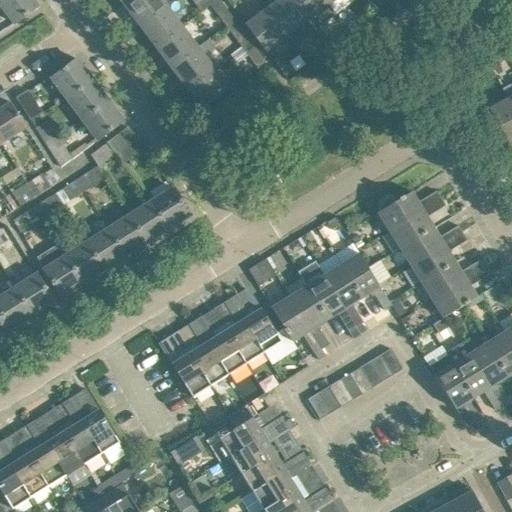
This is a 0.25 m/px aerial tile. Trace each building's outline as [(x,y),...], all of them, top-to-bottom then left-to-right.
[(2,0),(0,2),(0,4),(14,24),(37,6),(32,0),(2,0)] [(139,26),(167,5),(163,0),(131,0),(124,6),(139,26)] [(210,5),(217,0),(200,0),(195,4),(201,12),(210,5)] [(219,0),(217,0),(210,5),(223,23),(232,17),(219,0)] [(287,36),(308,21),(292,0),(276,0),(266,8),(287,36)] [(292,0),(308,21),(329,5),(324,0),(292,0)] [(155,47),(183,26),(167,5),(139,26),(155,47)] [(266,52),(287,36),(266,8),(245,24),(266,52)] [(226,26),(239,44),(247,37),(234,20),(226,26)] [(170,68),(198,47),(183,26),(155,47),(170,68)] [(231,55),(230,56),(236,64),(248,55),(255,65),(263,58),(250,41),(242,47),(231,55)] [(511,42),(503,47),(509,57),(511,55),(511,42)] [(186,89),(214,68),(198,47),(170,68),(186,89)] [(67,99),(92,80),(77,59),(51,78),(67,99)] [(202,110),(230,89),(214,68),(186,89),(202,110)] [(82,119),(108,100),(92,80),(67,99),(82,119)] [(511,83),(502,89),(508,99),(511,106),(511,83)] [(42,112),(28,90),(16,98),(30,119),(42,112)] [(511,106),(508,99),(489,109),(511,150),(511,106)] [(82,119),(98,140),(123,121),(108,100),(82,119)] [(0,140),(1,142),(25,126),(10,102),(0,108),(0,140)] [(47,146),(63,134),(62,133),(57,136),(47,120),(35,128),(47,146)] [(136,138),(128,127),(107,143),(90,155),(98,166),(99,166),(115,154),(136,138)] [(294,132),(284,140),(295,155),(306,148),(294,132)] [(58,137),(47,146),(61,168),(88,147),(85,143),(69,154),(58,137)] [(123,164),(143,148),(136,138),(115,154),(123,164)] [(27,183),(35,196),(60,180),(53,168),(43,174),(42,173),(27,183)] [(92,169),(77,179),(85,191),(100,181),(92,169)] [(62,188),(69,201),(85,191),(77,179),(62,188)] [(27,183),(12,192),(20,205),(35,196),(27,183)] [(152,201),(169,228),(190,215),(173,188),(152,201)] [(389,231),(441,198),(436,191),(417,203),(412,193),(412,192),(404,196),(403,196),(399,198),(399,199),(378,213),(389,231)] [(38,204),(45,216),(63,205),(56,193),(38,204)] [(0,218),(11,211),(2,198),(0,199),(0,218)] [(400,248),(433,227),(427,217),(446,205),(441,198),(389,231),(399,246),(400,248)] [(147,242),(169,228),(152,201),(130,215),(147,242)] [(27,228),(45,216),(38,204),(19,216),(27,228)] [(125,256),(147,242),(130,215),(108,229),(125,256)] [(335,217),(327,222),(332,230),(340,225),(335,217)] [(410,265),(463,233),(458,226),(439,237),(433,227),(400,248),(400,249),(410,265)] [(104,269),(125,256),(108,229),(87,242),(104,269)] [(421,283),(454,262),(448,252),(467,240),(463,233),(410,265),(420,281),(421,283)] [(82,283),(104,269),(87,242),(65,256),(82,283)] [(391,305),(389,302),(378,285),(359,253),(341,264),(362,297),(372,291),(384,310),(391,305)] [(61,297),(82,283),(65,256),(44,270),(61,297)] [(315,260),(297,272),(301,278),(306,286),(327,319),(337,313),(349,332),(356,327),(324,275),(315,260)] [(432,300),(484,267),(480,260),(461,272),(454,262),(421,283),(422,284),(432,300)] [(352,304),(362,297),(341,264),(324,275),(356,327),(363,323),(352,304)] [(484,267),(432,300),(443,318),(446,316),(465,304),(465,305),(469,302),(477,297),(476,296),(475,296),(470,287),(489,275),(484,267)] [(32,314),(54,301),(37,274),(15,288),(32,314)] [(500,284),(483,295),(490,306),(506,297),(509,295),(501,284),(500,284)] [(317,325),(327,319),(306,286),(289,296),(322,349),(329,344),(317,325)] [(0,311),(11,328),(32,314),(15,288),(0,297),(0,311)] [(251,315),(248,310),(259,304),(249,288),(238,294),(231,299),(265,352),(282,341),(277,333),(261,309),(251,315)] [(314,353),(322,349),(289,296),(272,307),(284,328),(285,329),(284,330),(287,334),(288,334),(292,341),(293,341),(293,340),(302,334),(314,353)] [(247,363),(262,353),(265,352),(231,299),(223,304),(236,325),(226,331),(247,363)] [(284,328),(272,307),(269,304),(261,309),(277,333),(284,328)] [(0,334),(11,328),(0,311),(0,334)] [(504,331),(511,343),(511,313),(498,322),(504,331)] [(247,363),(226,331),(215,337),(202,316),(195,321),(229,374),(230,374),(247,363)] [(443,318),(432,324),(435,328),(438,333),(451,325),(446,316),(443,318)] [(211,386),(227,376),(229,374),(195,321),(187,326),(200,347),(190,353),(211,386)] [(362,324),(356,327),(361,334),(366,330),(362,324)] [(361,334),(356,327),(349,332),(353,338),(361,334)] [(511,343),(504,331),(487,342),(508,375),(511,372),(511,343)] [(211,386),(190,353),(180,359),(167,338),(159,343),(193,397),(196,395),(211,386)] [(498,382),(508,375),(487,342),(470,353),(502,405),(509,401),(498,382)] [(322,349),(314,353),(319,360),(326,356),(322,349)] [(393,375),(403,369),(390,349),(380,355),(393,375)] [(495,410),(502,405),(470,353),(452,364),(473,397),(483,391),(495,410)] [(382,381),(393,375),(380,355),(370,361),(382,381)] [(473,397),(452,364),(448,356),(430,367),(467,427),(474,422),(463,403),(473,397)] [(373,387),(382,381),(370,361),(360,367),(373,387)] [(362,394),(373,387),(360,367),(349,373),(362,394)] [(352,400),(362,394),(349,373),(339,379),(352,400)] [(341,407),(352,400),(339,379),(328,386),(341,407)] [(331,413),(341,407),(328,386),(318,392),(331,413)] [(320,420),(331,413),(318,392),(307,399),(320,420)] [(119,442),(99,410),(89,416),(75,395),(69,399),(102,453),(103,453),(119,442)] [(102,453),(69,399),(60,405),(74,426),(64,432),(84,464),(100,455),(102,453)] [(229,454),(283,421),(280,415),(259,428),(247,408),(229,419),(235,428),(219,438),(229,454)] [(69,478),(71,482),(74,486),(91,475),(84,464),(64,432),(53,438),(40,417),(34,421),(67,475),(69,478)] [(29,453),(50,486),(64,477),(67,475),(34,421),(25,427),(38,448),(29,453)] [(240,472),(273,452),(268,443),(289,430),(283,421),(229,454),(230,454),(223,459),(225,461),(231,457),(240,472)] [(50,486),(29,453),(18,460),(5,440),(0,442),(0,446),(31,497),(32,497),(50,486)] [(0,465),(3,470),(0,471),(0,489),(4,495),(0,498),(8,511),(29,499),(31,497),(0,446),(0,465)] [(251,489),(305,456),(301,450),(281,463),(273,452),(240,472),(251,489)] [(263,507),(295,487),(290,479),(311,465),(305,456),(251,489),(263,507)] [(137,472),(136,470),(132,464),(115,475),(120,483),(137,472)] [(511,473),(497,482),(507,501),(511,497),(511,473)] [(115,475),(98,485),(99,486),(103,493),(103,494),(120,483),(115,475)] [(134,511),(138,510),(122,485),(90,505),(94,511),(83,511),(82,508),(75,511),(134,511)] [(182,485),(169,494),(180,511),(182,511),(193,504),(192,502),(188,495),(182,485)] [(99,486),(91,491),(96,498),(103,493),(99,486)] [(294,511),(327,492),(324,486),(303,499),(295,487),(263,507),(255,511),(294,511)] [(465,495),(454,501),(459,511),(483,511),(481,508),(469,487),(463,490),(465,495)] [(315,511),(333,501),(327,492),(294,511),(315,511)] [(459,511),(454,501),(441,508),(439,503),(433,506),(436,511),(459,511)]
